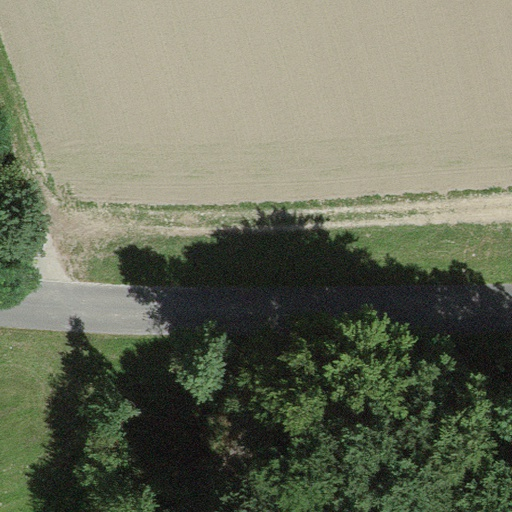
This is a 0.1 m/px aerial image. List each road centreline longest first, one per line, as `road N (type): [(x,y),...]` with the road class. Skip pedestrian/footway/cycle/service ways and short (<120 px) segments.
road 1 (residential): [(0,305),(221,324),(511,307)]
road 2 (track): [(64,311),(0,110)]
